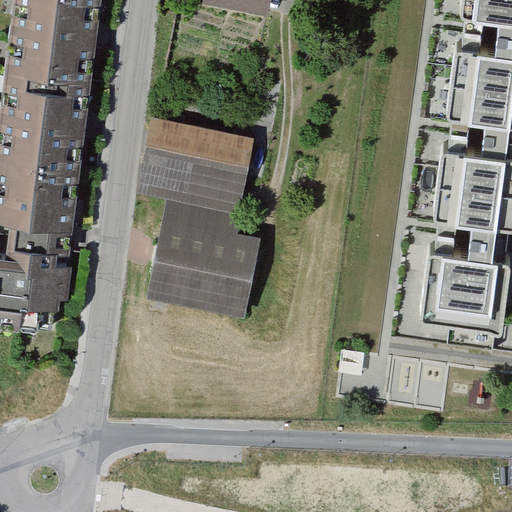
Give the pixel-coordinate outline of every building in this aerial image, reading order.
[(106,0),(17,0),(0,138),(0,220),(14,222),(78,230),(106,0)] [(206,0),(206,4),(272,18),(275,0),(206,0)] [(511,292),(511,0),(454,0),(413,318),(507,331),(511,292)] [(260,139),(157,118),(141,195),(172,201),(244,216),(260,139)] [(247,216),(244,216),(172,201),(152,299),(251,320),(266,239),(243,234),(247,216)] [(0,329),(23,332),(24,327),(42,330),(45,310),(64,313),(65,302),(72,303),(76,266),(73,266),(78,230),(14,222),(9,258),(0,256),(0,329)]
